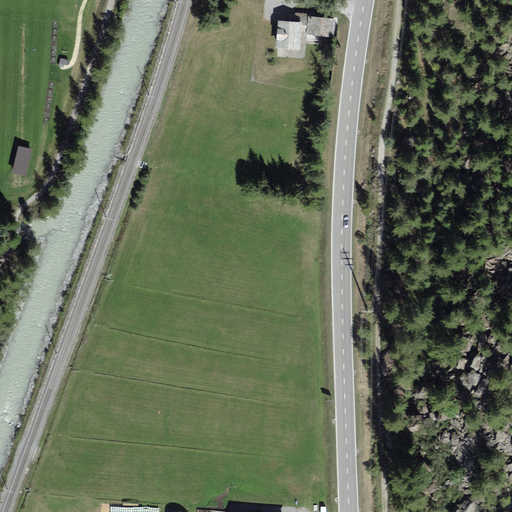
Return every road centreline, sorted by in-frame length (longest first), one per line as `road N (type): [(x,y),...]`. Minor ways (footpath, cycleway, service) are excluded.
road 1 (secondary): [(364,0),(341,218),(348,511)]
road 2 (track): [(383,511),(374,304),(397,0)]
road 3 (track): [(0,255),(8,224),(53,172),(111,0)]
